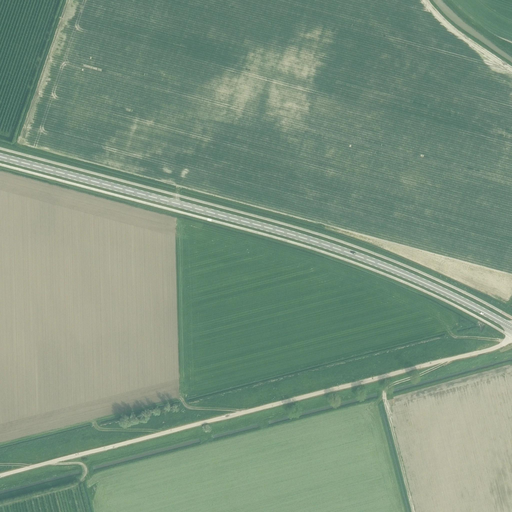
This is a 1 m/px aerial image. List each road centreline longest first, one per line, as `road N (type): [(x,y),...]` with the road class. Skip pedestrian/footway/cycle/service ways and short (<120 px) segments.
road 1 (primary): [(511,327),(370,260),(0,156)]
road 2 (track): [(0,475),(511,338)]
road 3 (track): [(446,360),(383,391),(413,511)]
